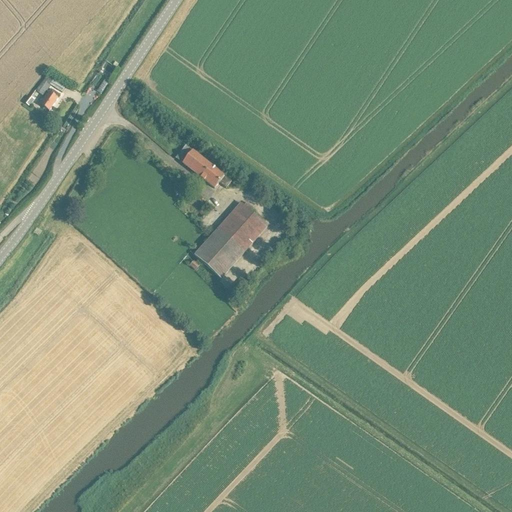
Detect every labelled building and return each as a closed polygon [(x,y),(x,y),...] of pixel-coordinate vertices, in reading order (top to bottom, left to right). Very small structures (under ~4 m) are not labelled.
[(65,88),(56,82),(46,76),(35,92),(43,97),(50,86),(61,93),(65,88)] [(105,81),(97,92),(101,95),(108,83),(105,81)] [(49,112),(58,99),(48,93),(39,105),(49,112)] [(29,107),(34,101),(31,98),(26,104),(29,107)] [(225,189),(231,182),(185,146),(175,159),(214,189),(219,184),(225,189)] [(239,189),(243,183),(237,178),(233,184),(239,189)] [(253,209),(246,203),(243,207),(240,204),(194,256),(220,280),(267,227),(250,212),(253,209)] [(211,211),(216,215),(222,207),(218,203),(211,211)] [(196,272),(200,267),(193,262),(190,267),(196,272)]
